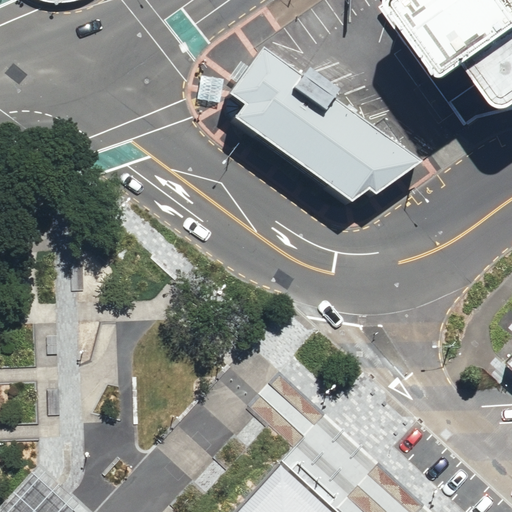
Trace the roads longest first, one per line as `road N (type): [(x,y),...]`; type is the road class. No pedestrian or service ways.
road 1 (secondary): [(363,270),(299,260),(44,89)]
road 2 (unclassified): [(511,478),(399,365),(373,325),(363,270)]
road 3 (secondary): [(198,0),(44,89)]
road 4 (secondary): [(511,198),(425,253),(363,270)]
